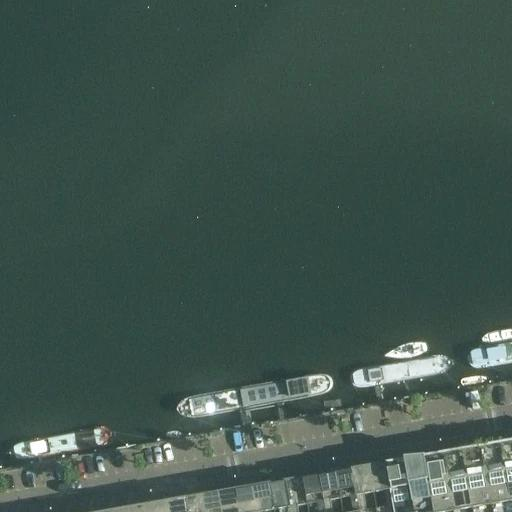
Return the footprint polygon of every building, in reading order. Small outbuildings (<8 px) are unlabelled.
[(469,365),(475,369),(484,369),(511,364),(511,340),(480,347),(471,350),(467,356),(468,361),(469,365)] [(439,354),(361,368),(358,369),(356,370),(354,373),(353,375),(353,377),(353,379),(353,382),(354,383),(356,385),(357,386),(359,387),(360,387),(362,388),(443,374),(446,372),(449,371),(451,369),(454,366),(455,364),(456,361),(455,360),(453,358),(450,356),(448,355),(444,354),(442,354),(439,354)] [(313,371),(184,395),(182,395),(180,396),(177,398),(175,399),(174,402),(173,404),(173,407),(174,410),(175,412),(176,414),(178,416),(180,417),(183,417),(186,417),(319,393),(321,392),(323,391),(325,389),(326,388),(327,385),(328,383),(327,381),(327,379),(326,376),(324,374),(322,373),(321,372),(318,371),(317,371),(313,371)] [(126,425),(0,447),(0,464),(130,444),(132,443),(136,441),(138,439),(140,437),(141,434),(142,431),(141,429),(138,427),(135,426),(132,425),(129,425),(126,425)] [(511,511),(511,441),(500,443),(511,511)] [(511,511),(500,443),(481,447),(492,511),(511,511)] [(492,511),(481,447),(462,450),(472,511),(492,511)] [(472,511),(462,450),(443,453),(453,511),(472,511)] [(453,511),(443,453),(424,457),(433,511),(453,511)] [(433,511),(424,457),(405,460),(414,511),(433,511)] [(414,511),(405,460),(386,463),(394,511),(414,511)] [(394,511),(386,463),(370,466),(377,511),(394,511)] [(377,511),(370,466),(353,469),(360,511),(377,511)] [(360,511),(353,469),(337,472),(343,511),(360,511)] [(343,511),(337,472),(320,475),(326,511),(343,511)] [(326,511),(320,475),(303,478),(309,511),(326,511)] [(309,511),(303,478),(287,481),(292,511),(309,511)] [(292,511),(287,481),(270,484),(275,511),(292,511)] [(275,511),(270,484),(254,487),(258,511),(275,511)] [(258,511),(254,487),(237,489),(241,511),(258,511)] [(241,511),(237,489),(221,492),(223,511),(241,511)] [(223,511),(221,492),(204,495),(206,511),(223,511)] [(206,511),(204,495),(187,498),(189,511),(206,511)] [(189,511),(187,498),(171,501),(172,511),(189,511)] [(172,511),(171,501),(154,504),(155,511),(172,511)]
